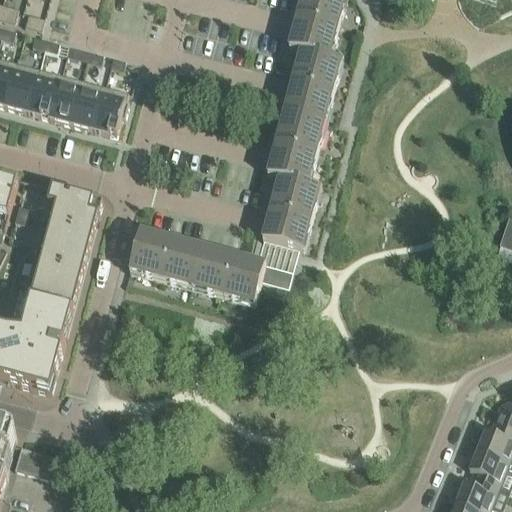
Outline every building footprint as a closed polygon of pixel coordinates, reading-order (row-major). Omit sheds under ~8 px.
[(18,12),(15,12),(17,0),(7,0),(5,9),(3,17),(16,20),(18,12)] [(304,0),(290,53),(302,56),(318,61),(319,58),(332,61),(348,1),(344,0),(304,0)] [(14,28),(16,20),(3,17),(1,25),(14,28)] [(36,28),(37,21),(29,19),(27,25),(36,28)] [(46,23),(37,21),(36,28),(34,34),(42,36),(46,23)] [(34,34),(36,28),(27,25),(26,32),(34,34)] [(4,34),(2,43),(14,46),(17,37),(4,34)] [(36,42),(33,52),(46,55),(48,46),(36,42)] [(48,46),(46,55),(58,59),(61,49),(48,46)] [(80,54),(77,64),(90,67),(92,57),(80,54)] [(345,65),(332,61),(319,58),(318,61),(302,56),(286,117),(328,129),(345,65)] [(92,57),(90,67),(102,70),(105,61),(92,57)] [(0,63),(0,110),(7,113),(18,69),(0,63)] [(114,63),(112,73),(124,76),(127,67),(114,63)] [(18,69),(7,113),(29,119),(40,75),(18,69)] [(40,75),(29,119),(51,124),(62,81),(40,75)] [(62,81),(51,124),(73,130),(84,86),(62,81)] [(84,86),(73,130),(95,136),(107,92),(84,86)] [(107,92),(95,136),(118,142),(123,125),(126,126),(130,108),(127,108),(129,98),(107,92)] [(312,191),(328,129),(286,117),(269,180),(280,183),(297,188),(297,187),(312,191)] [(19,185),(20,185),(0,179),(0,384),(53,399),(104,207),(54,194),(53,194),(19,185)] [(322,194),(312,191),(297,187),(297,188),(280,183),(264,245),(305,257),(322,194)] [(511,224),(510,224),(501,252),(511,256),(511,224)] [(142,236),(131,277),(179,290),(180,284),(194,288),(193,294),(204,253),(142,236)] [(294,277),(204,253),(193,294),(194,294),(196,288),(210,292),(208,298),(256,311),(263,286),(290,293),(294,277)] [(511,406),(502,411),(494,431),(511,438),(511,406)] [(511,438),(494,431),(491,437),(487,435),(479,456),(511,469),(511,438)] [(0,500),(0,480),(5,462),(11,464),(18,442),(0,436),(0,502),(0,501),(0,500)] [(27,478),(34,455),(22,451),(15,474),(27,478)] [(38,481),(45,458),(34,455),(27,478),(38,481)] [(511,469),(479,456),(470,476),(475,478),(472,484),(499,495),(507,476),(511,478),(511,469)] [(50,484),(64,469),(59,465),(59,462),(45,458),(38,481),(50,484)] [(69,474),(64,469),(50,484),(54,495),(76,485),(71,473),(69,474)] [(492,511),(499,495),(472,484),(470,490),(465,488),(457,508),(466,511),(492,511)] [(81,496),(76,485),(54,495),(59,506),(81,496)] [(72,511),(85,507),(81,496),(59,506),(61,511),(72,511)]
